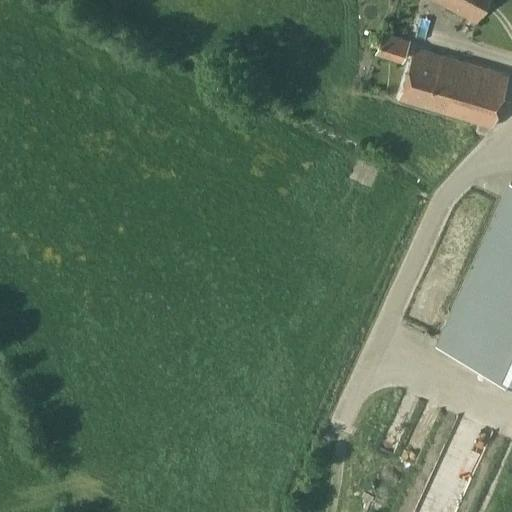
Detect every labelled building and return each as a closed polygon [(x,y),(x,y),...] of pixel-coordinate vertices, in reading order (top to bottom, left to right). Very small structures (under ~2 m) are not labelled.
[(434,0),(477,24),(490,0),(434,0)] [(402,60),(407,43),(382,35),(376,52),(402,60)] [(491,127),(506,76),(414,49),(399,100),(491,127)] [(463,183),(470,168),(410,141),(403,156),(463,183)] [(511,179),(511,180),(441,340),(511,374),(511,179)] [(369,363),(368,374),(395,374),(395,363),(369,363)]
